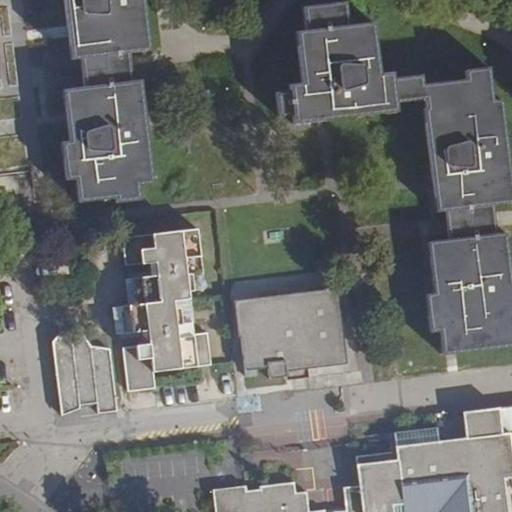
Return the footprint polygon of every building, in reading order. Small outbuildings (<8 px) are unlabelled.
[(63,0),(71,61),(79,60),(82,90),(63,93),(69,144),(62,145),(67,182),(74,182),(76,204),(117,198),(118,205),(139,202),(137,187),(154,185),(142,82),(131,83),(127,54),(148,51),(141,0),(63,0)] [(293,116),(295,126),(399,113),(398,105),(425,102),(426,112),(423,112),(436,215),(445,214),(447,231),(448,243),(429,246),(435,296),(427,297),(432,336),(440,335),(442,357),(511,348),(511,275),(507,235),(498,237),(497,225),(494,209),(511,206),(511,193),(501,101),(492,102),(487,67),(464,71),(465,80),(424,85),(423,75),(395,79),(394,71),(379,73),(374,25),(348,28),(345,4),(304,9),(307,33),(298,34),(304,83),(289,85),(290,93),(275,95),(278,119),(293,116)] [(194,232),(122,241),(125,266),(154,262),(156,278),(126,282),(129,306),(112,309),(115,335),(148,331),(150,345),(123,349),(128,393),(156,389),(153,372),(211,365),(208,337),(195,338),(194,324),(174,327),(171,301),(190,299),(187,275),(200,274),(194,232)] [(337,292),(234,305),(239,340),(257,338),(260,365),(267,364),(269,382),(286,380),(286,374),(300,372),(346,367),(337,292)] [(97,415),(119,413),(111,351),(93,350),(86,337),(71,347),(62,332),(54,342),(62,416),(77,415),(76,410),(96,407),(97,415)] [(511,406),(497,408),(500,437),(511,436),(511,435),(511,406)] [(436,429),(394,434),(396,453),(358,458),(356,458),(359,485),(359,487),(344,489),(346,511),(324,511),(325,511),(324,511),(309,511),(308,493),(295,495),(295,493),(294,484),(262,488),(262,490),(245,492),(244,487),(213,491),(215,511),(508,511),(505,491),(501,491),(499,479),(511,478),(511,444),(511,436),(500,437),(497,408),(463,413),(466,439),(438,443),(436,429)]
